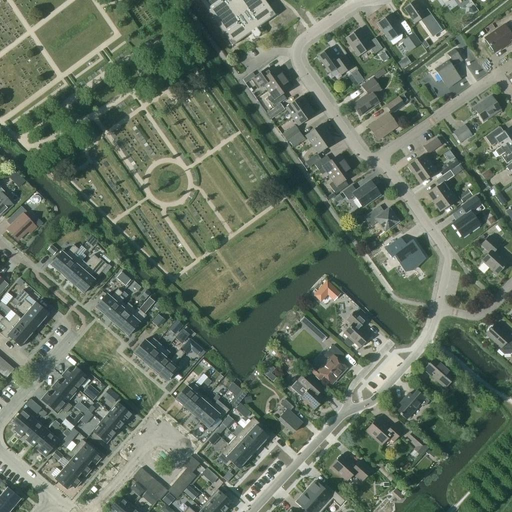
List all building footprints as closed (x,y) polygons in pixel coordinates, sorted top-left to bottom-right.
[(200,0),(203,4),(204,4),(212,15),(212,17),(214,21),(216,20),(217,22),(216,23),(219,27),(220,27),(232,44),(231,45),(232,46),(250,33),(254,38),(258,37),(260,34),(256,28),(275,15),(274,14),(273,15),(262,0),(200,0)] [(423,12),(415,1),(404,8),(415,23),(420,19),(425,15),(423,12)] [(425,15),(420,19),(421,22),(433,37),(442,31),(427,9),(423,12),(425,15)] [(394,43),(401,38),(402,35),(400,33),(403,31),(391,14),(378,24),(389,41),(390,40),(392,43),(394,43)] [(511,32),(505,24),(484,38),(494,53),(507,44),(508,45),(511,43),(511,32)] [(369,42),(360,29),(346,39),(358,55),(369,47),(374,54),(382,49),(375,38),(369,42)] [(421,43),(414,33),(402,42),(409,52),(421,43)] [(344,55),(338,60),(329,48),(317,56),(329,73),(336,68),(341,75),(352,67),(344,55)] [(447,54),(455,65),(462,60),(454,49),(447,54)] [(389,59),(384,52),(379,56),(383,62),(389,59)] [(405,67),(414,63),(410,56),(401,61),(405,67)] [(460,79),(448,61),(435,70),(447,88),(460,79)] [(268,90),(284,78),(277,68),(269,74),(265,69),(251,80),(258,89),(264,85),(268,90)] [(360,75),(357,70),(351,74),(355,79),(358,85),(364,81),(360,75)] [(284,78),(268,90),(271,95),(267,98),(273,108),(286,99),(283,94),(291,88),(284,78)] [(381,90),(372,78),(361,86),(367,94),(352,105),(360,117),(379,103),(373,95),(381,90)] [(403,95),(399,98),(403,104),(408,101),(403,95)] [(474,108),(480,117),(483,121),(500,109),(491,96),(474,108)] [(293,116),(308,106),(301,97),(286,107),(293,116)] [(399,98),(398,97),(386,106),(391,113),(404,105),(403,104),(399,98)] [(285,110),(280,103),(274,108),(270,110),(270,109),(266,111),(272,119),(285,110)] [(308,106),(293,116),(299,125),(314,115),(308,106)] [(397,126),(388,113),(368,127),(378,140),(397,126)] [(312,144),(328,133),(321,124),(306,135),(312,144)] [(453,132),(460,143),(472,134),(465,124),(453,132)] [(300,132),(295,125),(282,135),(286,141),(300,132)] [(501,146),(511,139),(511,125),(511,126),(503,132),(500,127),(485,137),(491,146),(498,141),(501,146)] [(289,140),(294,147),(305,140),(300,132),(289,140)] [(328,133),(312,144),(319,153),(334,142),(328,133)] [(423,147),(428,154),(441,145),(436,138),(423,147)] [(511,159),(511,139),(501,146),(496,151),(499,156),(500,155),(507,164),(511,159)] [(467,147),(471,153),(478,148),(474,142),(467,147)] [(449,161),(454,157),(449,151),(444,154),(449,161)] [(321,159),(317,154),(305,162),(309,168),(321,159)] [(414,174),(430,163),(423,154),(408,165),(414,174)] [(346,164),(339,155),(330,161),(326,155),(314,164),(321,174),(326,171),(330,176),(346,164)] [(459,163),(455,158),(440,169),(444,174),(459,163)] [(430,163),(414,174),(421,183),(436,173),(430,163)] [(346,164),(330,176),(333,181),(329,185),(336,194),(348,185),(345,181),(353,174),(346,164)] [(457,174),(465,170),(461,164),(454,168),(457,174)] [(485,180),(493,175),(489,169),(481,175),(485,180)] [(14,170),(10,174),(16,180),(20,176),(14,170)] [(434,202),(449,191),(443,182),(453,175),(450,170),(436,180),(439,185),(428,193),(434,202)] [(20,176),(16,180),(21,186),(26,182),(20,176)] [(355,195),(363,207),(379,195),(370,181),(356,191),(352,185),(342,192),(348,200),(355,195)] [(495,193),(501,190),(497,184),(491,187),(495,193)] [(0,215),(12,204),(7,199),(8,198),(9,196),(0,186),(0,215)] [(458,196),(462,202),(472,195),(468,189),(458,196)] [(449,191),(434,202),(441,211),(456,200),(449,191)] [(494,196),(498,201),(503,197),(500,192),(494,196)] [(328,197),(326,194),(323,196),(328,202),(334,196),(332,193),(328,197)] [(481,204),(480,202),(476,196),(461,207),(466,214),(452,224),(462,238),(480,225),(470,211),(481,204)] [(22,206),(6,221),(11,226),(7,230),(17,240),(27,231),(30,233),(36,227),(24,214),(27,212),(22,206)] [(389,208),(384,212),(379,206),(364,217),(371,226),(378,222),(385,232),(399,222),(389,208)] [(495,251),(499,245),(489,236),(481,245),(489,252),(482,261),(483,263),(478,268),(484,273),(489,268),(497,275),(508,262),(495,251)] [(400,237),(384,249),(391,258),(393,256),(399,264),(402,262),(408,270),(425,258),(420,252),(412,240),(406,245),(400,237)] [(52,245),(47,250),(53,256),(58,250),(52,245)] [(60,253),(50,265),(59,272),(75,254),(78,249),(73,245),(67,252),(63,249),(60,253)] [(75,254),(59,272),(67,279),(83,261),(75,254)] [(83,261),(67,279),(75,286),(98,259),(93,255),(86,263),(83,261)] [(98,259),(75,286),(83,294),(91,285),(95,281),(95,280),(91,277),(94,273),(98,276),(107,265),(99,258),(98,259)] [(122,272),(116,278),(125,286),(131,280),(122,272)] [(4,281),(0,285),(0,294),(8,285),(4,281)] [(106,294),(95,307),(103,315),(120,296),(122,293),(118,289),(110,297),(106,294)] [(16,298),(15,299),(19,302),(42,322),(49,314),(36,302),(32,306),(24,300),(29,295),(23,290),(16,298)] [(147,290),(142,295),(146,298),(150,293),(147,290)] [(120,296),(103,315),(112,322),(126,305),(122,302),(124,299),(120,296)] [(15,306),(12,310),(16,314),(35,330),(42,322),(19,302),(15,306)] [(164,307),(158,302),(154,306),(160,311),(164,307)] [(126,305),(112,322),(120,329),(136,310),(128,303),(126,305)] [(136,310),(120,329),(128,336),(146,315),(138,308),(136,310)] [(352,325),(344,333),(348,337),(345,340),(344,341),(345,343),(348,346),(349,346),(351,346),(354,343),(359,348),(370,336),(360,327),(366,321),(357,312),(355,311),(354,312),(347,320),(352,325)] [(16,314),(9,322),(28,339),(35,330),(16,314)] [(156,317),(152,322),(156,326),(160,321),(156,317)] [(4,318),(0,322),(0,323),(5,328),(0,334),(6,339),(8,337),(20,347),(28,339),(9,322),(4,318)] [(177,320),(172,326),(178,331),(183,325),(177,320)] [(495,324),(486,334),(501,348),(499,349),(504,354),(510,354),(511,351),(511,332),(509,336),(495,324)] [(182,332),(176,339),(180,342),(185,335),(182,332)] [(144,340),(133,353),(142,361),(157,342),(153,338),(148,343),(144,340)] [(190,338),(181,349),(187,355),(191,351),(197,344),(190,338)] [(157,342),(142,361),(150,368),(166,349),(157,342)] [(319,372),(315,376),(319,381),(324,376),(332,383),(346,368),(338,361),(344,355),(333,345),(324,355),(329,360),(319,371),(319,372)] [(166,349),(150,368),(158,375),(169,361),(166,358),(170,353),(166,349)] [(169,361),(158,375),(167,382),(178,368),(174,365),(184,353),(180,350),(179,349),(170,361),(169,361)] [(455,376),(434,358),(424,370),(429,375),(430,374),(445,388),(455,376)] [(5,362),(0,367),(0,373),(2,375),(10,366),(6,363),(5,362)] [(79,364),(76,367),(88,378),(89,377),(91,374),(79,364)] [(271,365),(263,374),(273,382),(277,378),(271,373),(275,369),(271,365)] [(10,366),(2,375),(6,378),(14,369),(10,366)] [(68,368),(61,376),(65,379),(78,390),(88,378),(76,367),(72,372),(68,368)] [(307,370),(290,387),(301,397),(315,409),(323,400),(318,394),(323,388),(313,379),(315,377),(307,370)] [(58,380),(51,388),(55,391),(67,402),(78,390),(65,379),(62,383),(58,380)] [(186,386),(175,399),(183,407),(197,391),(199,388),(195,384),(190,389),(186,386)] [(90,385),(83,392),(93,400),(99,393),(90,385)] [(109,389),(105,394),(109,398),(113,393),(109,389)] [(236,396),(230,403),(235,407),(246,394),(241,390),(236,396)] [(428,401),(416,390),(412,396),(409,393),(395,409),(407,419),(420,404),(423,407),(428,401)] [(47,392),(41,400),(57,414),(67,402),(55,391),(51,395),(47,392)] [(197,391),(183,407),(192,414),(205,398),(197,391)] [(205,398),(192,414),(200,421),(214,404),(206,397),(205,398)] [(287,410),(278,419),(293,433),(302,423),(289,412),(294,407),(285,399),(280,404),(287,410)] [(214,404),(200,421),(208,428),(220,415),(223,417),(229,410),(223,405),(217,400),(216,402),(214,404)] [(118,403),(109,412),(123,424),(131,414),(118,403)] [(37,404),(32,410),(37,414),(42,408),(37,404)] [(240,404),(235,409),(240,414),(245,409),(240,404)] [(83,406),(79,411),(84,415),(88,410),(84,406),(83,406)] [(23,409),(12,422),(13,423),(17,426),(14,430),(21,437),(25,433),(35,420),(23,409)] [(109,412),(101,422),(114,434),(123,424),(109,412)] [(84,416),(80,420),(85,425),(89,420),(84,416)] [(228,416),(225,420),(231,426),(235,422),(228,416)] [(253,418),(243,429),(261,445),(269,437),(260,429),(262,426),(253,418)] [(393,424),(389,429),(377,418),(366,430),(382,444),(389,437),(394,441),(403,432),(393,424)] [(65,419),(62,424),(70,431),(74,427),(65,419)] [(35,420),(25,433),(29,436),(25,440),(33,447),(37,443),(47,430),(35,420)] [(101,422),(92,432),(106,444),(114,434),(101,422)] [(70,432),(70,433),(75,437),(76,436),(78,433),(73,429),(70,432)] [(243,429),(236,437),(254,453),(261,445),(243,429)] [(47,430),(37,443),(41,447),(37,450),(45,457),(59,441),(47,430)] [(428,447),(413,432),(407,437),(416,446),(414,449),(420,456),(428,447)] [(213,435),(208,441),(212,445),(218,439),(213,435)] [(236,437),(228,445),(246,461),(254,453),(236,437)] [(65,438),(61,443),(66,447),(70,442),(65,438)] [(82,440),(72,452),(75,455),(88,466),(92,461),(95,465),(102,457),(82,440)] [(228,445),(217,457),(227,467),(231,462),(239,469),(246,461),(228,445)] [(430,449),(426,453),(428,455),(428,454),(433,458),(436,455),(430,449)] [(57,450),(52,456),(54,458),(59,462),(63,457),(64,456),(63,456),(57,450)] [(75,455),(65,467),(78,477),(81,473),(85,477),(92,469),(88,466),(75,455)] [(353,465),(342,455),(331,467),(337,473),(337,472),(347,481),(353,474),(362,481),(371,471),(360,460),(355,466),(354,465),(353,465)] [(190,456),(187,461),(196,468),(200,464),(190,456)] [(187,461),(183,465),(187,468),(192,473),(196,468),(187,461)] [(65,467),(54,479),(67,490),(71,485),(75,489),(82,481),(78,477),(65,467)] [(55,478),(61,471),(56,468),(50,474),(55,478)] [(141,468),(133,477),(137,481),(145,472),(141,468)] [(187,468),(183,473),(192,481),(194,479),(196,476),(192,473),(187,468)] [(207,468),(201,474),(212,484),(218,478),(207,468)] [(380,472),(390,481),(394,478),(384,468),(380,472)] [(145,472),(137,481),(141,484),(149,475),(145,472)] [(183,473),(179,477),(188,485),(192,481),(183,473)] [(149,475),(141,484),(145,488),(153,479),(149,475)] [(179,477),(175,481),(184,490),(188,485),(179,477)] [(153,479),(145,488),(150,492),(158,483),(153,479)] [(175,481),(171,486),(180,494),(184,490),(175,481)] [(1,482),(0,483),(0,487),(5,491),(0,496),(0,499),(11,509),(12,509),(20,499),(8,488),(1,482)] [(315,482),(306,492),(324,509),(331,501),(333,500),(334,501),(340,506),(345,500),(326,483),(321,487),(315,482)] [(158,483),(150,492),(155,496),(162,486),(158,483)] [(162,486),(155,496),(159,499),(160,500),(168,491),(167,491),(162,486)] [(171,486),(167,491),(168,491),(177,498),(180,495),(180,494),(171,486)] [(189,486),(183,492),(193,501),(198,494),(189,486)] [(217,489),(209,498),(223,511),(224,511),(232,503),(217,489)] [(306,492),(296,502),(305,510),(303,511),(321,511),(324,509),(306,492)] [(168,493),(162,500),(168,506),(175,499),(168,493)] [(120,496),(108,510),(109,511),(128,511),(133,507),(120,496)] [(155,496),(149,503),(153,506),(159,499),(155,496)] [(223,511),(209,498),(200,508),(204,511),(223,511)] [(0,511),(8,511),(11,509),(0,499),(0,511)]
